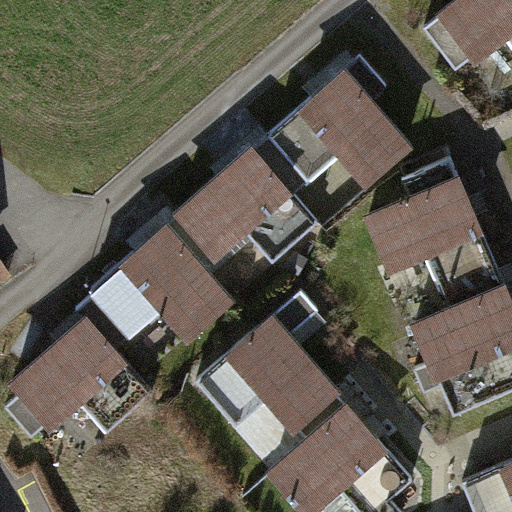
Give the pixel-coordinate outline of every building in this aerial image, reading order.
[(511,47),(511,0),(448,0),(415,26),(454,75),(505,37),(511,47)] [(360,189),(409,147),(369,99),(382,88),(354,56),(260,134),(289,164),(275,177),(288,192),(331,155),(360,189)] [(267,262),(313,221),(288,192),(275,177),(289,164),(260,134),(168,214),(196,246),(188,253),(201,268),(241,232),(267,262)] [(443,157),(395,177),(403,196),(362,213),(386,271),(422,256),(443,306),(466,296),(457,275),(488,262),(443,157)] [(180,342),(229,300),(201,268),(188,253),(196,246),(168,214),(82,288),(87,294),(105,314),(90,327),(107,347),(151,309),(180,342)] [(443,306),(407,321),(424,361),(407,368),(418,392),(434,385),(448,417),(511,388),(511,317),(488,262),(457,275),(466,296),(443,306)] [(293,287),(186,380),(228,428),(266,396),(301,436),(313,425),(302,411),(330,387),(283,333),(311,308),(293,287)] [(103,428),(146,392),(107,347),(90,327),(105,314),(87,294),(71,307),(78,315),(2,379),(14,394),(0,405),(0,406),(28,439),(77,398),(103,428)] [(301,436),(261,470),(296,511),(311,511),(337,490),(356,511),(395,511),(385,499),(409,479),(330,387),(302,411),(313,425),(301,436)] [(511,511),(511,458),(460,481),(470,511),(511,511)]
